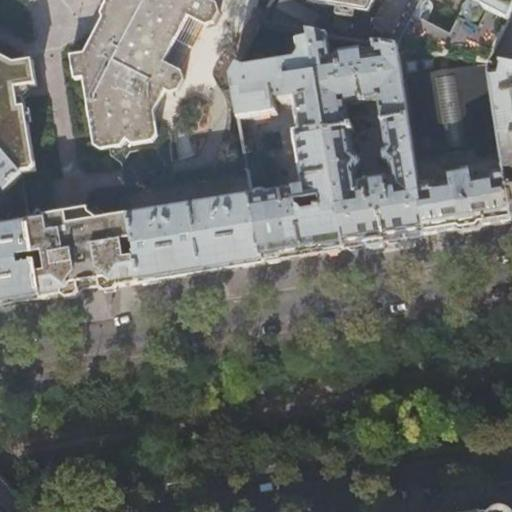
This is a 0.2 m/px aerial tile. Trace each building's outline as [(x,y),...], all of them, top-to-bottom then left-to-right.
[(0,0),(0,149),(21,174),(39,171),(23,84),(32,84),(30,73),(19,73),(0,64),(0,0)] [(102,0),(71,69),(64,70),(66,82),(72,81),(86,156),(162,143),(158,113),(166,91),(173,94),(180,72),(157,63),(178,13),(199,21),(208,0),(102,0)] [(376,19),(386,0),(303,0),(297,11),(376,19)] [(386,0),(376,19),(369,33),(396,48),(413,17),(421,0),(386,0)] [(511,19),(511,0),(466,0),(469,1),(451,37),(413,17),(396,48),(489,64),(511,19)] [(511,19),(489,64),(504,67),(511,68),(511,19)] [(269,194),(266,193),(263,194),(260,195),(257,197),(254,197),(265,264),(346,251),(311,34),(297,31),(300,54),(296,60),(246,68),(234,70),(242,123),(276,117),(275,106),(293,102),(299,138),(295,139),(303,190),(271,195),(269,194)] [(396,48),(374,44),(375,51),(332,57),(329,37),(311,34),(346,251),(427,237),(396,48)] [(492,78),(489,64),(396,48),(427,237),(511,223),(511,208),(509,191),(507,174),(492,78)] [(511,68),(504,67),(502,77),(492,78),(507,174),(511,173),(511,190),(509,191),(511,208),(511,68)] [(0,186),(5,191),(21,174),(0,149),(0,186)] [(141,284),(265,264),(254,197),(137,216),(131,218),(135,242),(137,258),(141,284)] [(135,242),(131,218),(99,223),(90,217),(89,212),(76,215),(30,222),(36,257),(37,266),(39,275),(42,301),(64,297),(62,288),(87,284),(115,279),(116,288),(141,284),(137,258),(135,242)] [(0,226),(0,307),(42,301),(39,275),(37,266),(21,268),(19,259),(36,257),(30,222),(0,226)]
